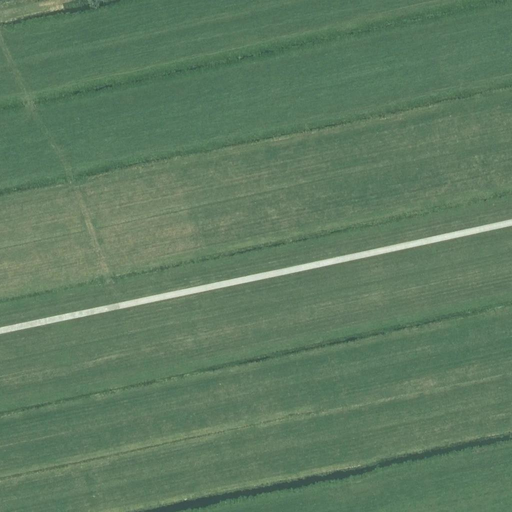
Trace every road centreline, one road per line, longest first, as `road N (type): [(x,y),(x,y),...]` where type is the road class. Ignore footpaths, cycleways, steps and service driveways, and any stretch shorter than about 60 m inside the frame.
road 1 (track): [(0,331),(511,222)]
road 2 (track): [(0,36),(31,109),(66,157),(111,285),(134,303)]
